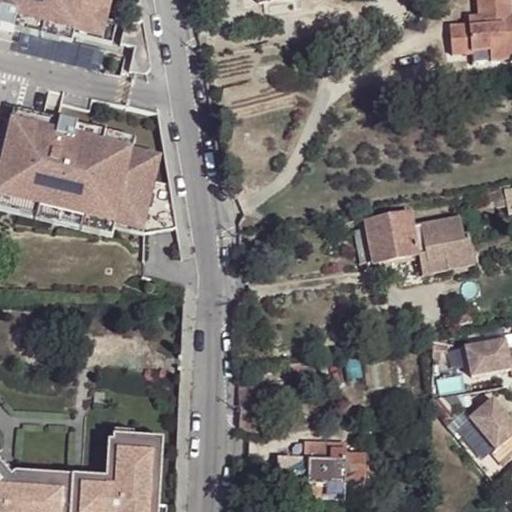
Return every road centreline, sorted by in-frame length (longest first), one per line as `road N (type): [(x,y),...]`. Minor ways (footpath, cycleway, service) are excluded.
road 1 (unclassified): [(211,511),(216,296),(163,0)]
road 2 (unknown): [(216,296),(347,280),(405,294),(436,290)]
